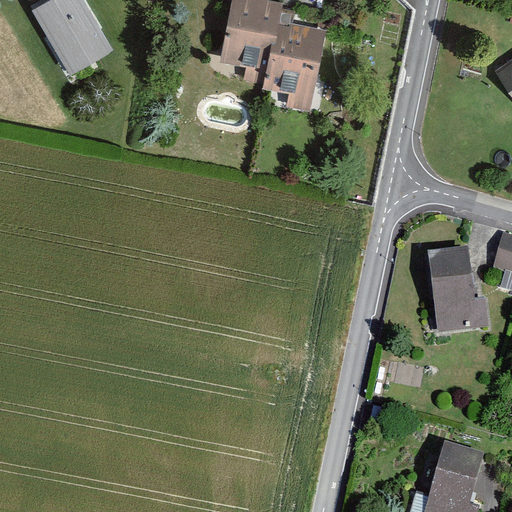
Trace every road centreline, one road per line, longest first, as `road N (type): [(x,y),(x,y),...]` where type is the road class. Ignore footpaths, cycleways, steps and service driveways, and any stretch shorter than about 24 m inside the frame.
road 1 (residential): [(324,511),(397,177)]
road 2 (residential): [(397,177),(430,0)]
